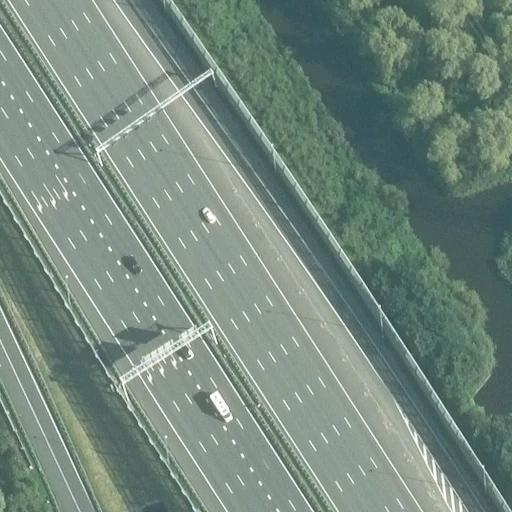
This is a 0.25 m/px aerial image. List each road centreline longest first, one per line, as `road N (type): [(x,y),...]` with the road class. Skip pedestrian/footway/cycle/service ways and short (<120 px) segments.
road 1 (motorway): [(475,511),(122,0)]
road 2 (motorway): [(382,511),(50,0)]
road 3 (motorway): [(0,79),(277,511)]
road 4 (motorway): [(0,327),(87,511)]
